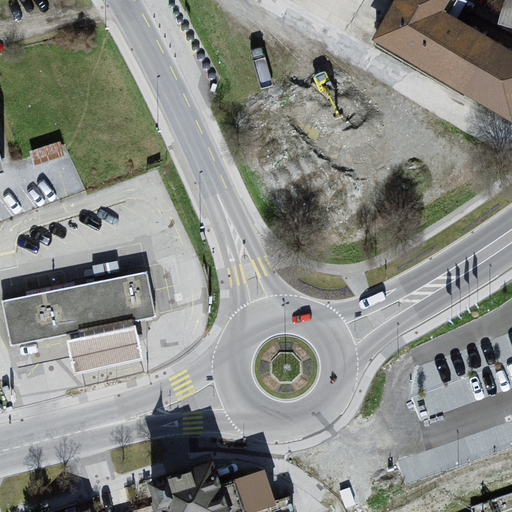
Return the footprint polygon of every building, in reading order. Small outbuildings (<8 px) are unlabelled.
[(511,51),(452,16),(458,0),(402,0),(379,45),(511,117),(511,51)] [(0,109),(0,178),(19,174),(0,109)] [(147,278),(6,306),(15,350),(156,322),(147,278)] [(147,364),(140,331),(74,345),(81,379),(147,364)] [(511,357),(498,363),(506,386),(511,384),(511,357)] [(475,380),(431,386),(433,407),(477,402),(475,380)] [(511,417),(398,453),(406,479),(511,445),(511,417)] [(212,458),(147,479),(158,511),(229,511),(220,482),(212,458)] [(260,469),(220,482),(229,511),(248,511),(273,504),(260,469)]
